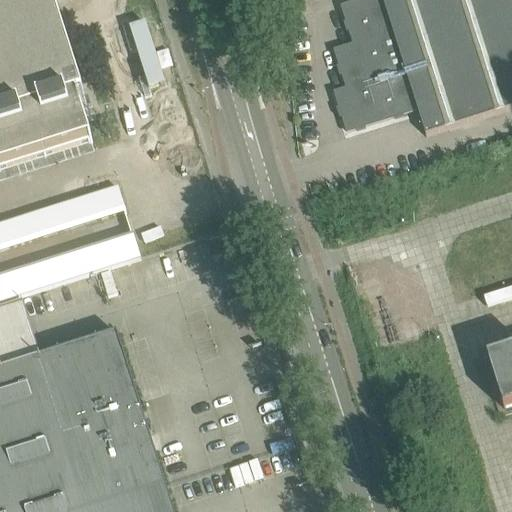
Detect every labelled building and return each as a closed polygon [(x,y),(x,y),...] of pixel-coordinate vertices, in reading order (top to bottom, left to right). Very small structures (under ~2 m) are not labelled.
[(45,159),(45,158),(89,144),(90,145),(91,144),(91,145),(93,145),(79,103),(85,101),(84,99),(82,99),(50,0),(0,0),(0,173),(1,173),(1,172),(43,159),(43,160),(45,159)] [(342,79),(346,91),(334,95),(339,112),(338,112),(340,121),(342,121),(347,137),(357,134),(357,136),(366,133),(366,131),(395,122),(395,124),(404,121),(404,119),(418,115),(426,139),(511,112),(511,0),(369,0),(366,1),(366,0),(364,0),(357,2),(357,4),(341,9),(346,26),(345,26),(347,35),(349,35),(353,47),(334,53),(339,70),(338,70),(341,79),(342,79)] [(147,24),(131,29),(151,91),(167,86),(147,24)] [(173,511),(118,337),(41,361),(0,374),(0,511),(173,511)] [(511,416),(511,348),(481,358),(500,420),(511,416)]
